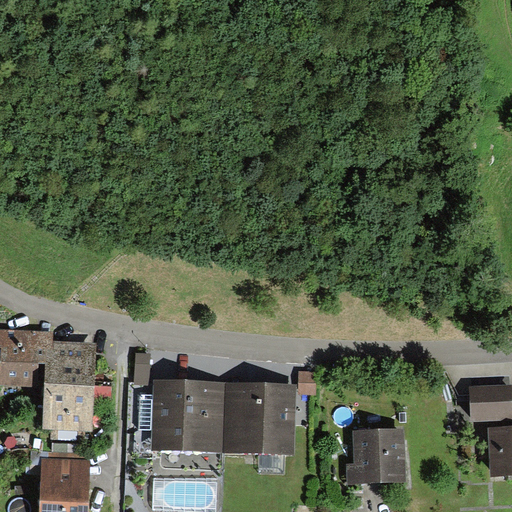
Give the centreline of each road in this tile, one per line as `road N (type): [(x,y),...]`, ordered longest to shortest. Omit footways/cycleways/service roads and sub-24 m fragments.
road 1 (residential): [(511,345),(343,351),(210,343),(127,327)]
road 2 (residential): [(0,290),(28,306),(127,327)]
